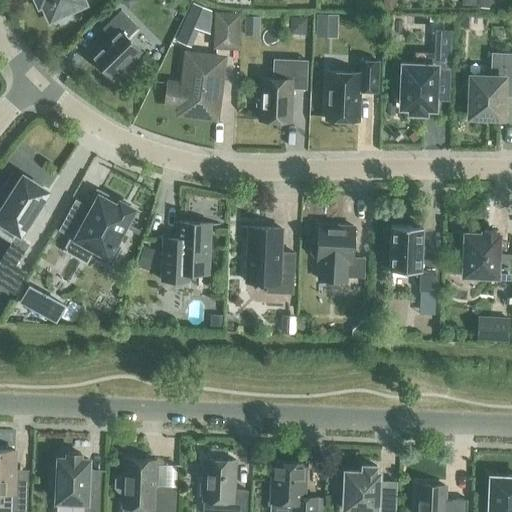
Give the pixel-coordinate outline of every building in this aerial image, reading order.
[(81,0),(40,0),(50,21),(54,18),(56,21),(59,23),(69,18),(70,15),(69,12),(84,5),(81,0)] [(122,0),(121,1),(128,8),(136,0),(122,0)] [(194,3),(188,14),(210,24),(211,11),(194,3)] [(120,10),(102,28),(110,37),(90,57),(112,79),(140,51),(127,37),(138,27),(120,10)] [(316,14),(316,37),(337,37),(337,15),(316,14)] [(216,46),(236,47),(237,16),(217,15),(216,46)] [(244,16),(244,34),(256,34),(257,16),(244,16)] [(502,87),(511,87),(511,53),(502,53),(502,62),(490,61),(490,77),(471,76),(471,81),(466,81),(466,95),(470,95),(469,116),(473,116),(473,120),(487,121),(487,116),(501,117),(502,87)] [(193,56),(189,85),(171,83),(168,106),(189,109),(188,113),(215,117),(216,108),(219,106),(220,97),(218,94),(217,94),(221,59),(193,56)] [(292,88),(306,89),(307,61),(274,59),(273,78),(261,78),(260,92),(256,92),(256,106),(260,106),(259,120),(290,122),(292,88)] [(359,91),(377,91),(378,62),(360,61),(359,73),(328,71),(326,119),(358,121),(359,91)] [(410,107),(410,112),(425,113),(425,108),(434,108),(435,91),(449,91),(450,63),(435,63),(434,66),(403,65),(402,79),(395,79),(394,97),(402,97),(401,107),(410,107)] [(0,221),(19,234),(37,206),(33,203),(43,189),(22,176),(20,180),(11,174),(0,190),(0,221)] [(119,247),(114,243),(132,209),(120,202),(117,207),(106,201),(109,196),(96,190),(87,208),(91,210),(75,238),(95,249),(92,255),(110,264),(119,247)] [(208,273),(210,224),(210,223),(177,222),(176,239),(173,242),(173,244),(162,244),(160,280),(188,281),(189,273),(208,273)] [(365,258),(353,257),(354,227),(318,225),(317,238),(315,238),(312,241),(311,253),(314,256),(317,256),(317,259),(320,259),(319,280),(346,281),(346,277),(364,278),(365,258)] [(386,240),(389,240),(388,268),(419,270),(418,291),(437,292),(438,260),(421,259),(423,226),(390,225),(390,229),(386,228),(386,240)] [(283,258),(280,255),(281,228),(248,227),(246,282),(267,282),(266,292),(292,293),(294,259),(283,258)] [(497,235),(495,235),(496,231),(484,230),(483,235),(465,234),(465,237),(459,237),(459,257),(465,257),(464,274),(494,275),(494,279),(509,279),(510,255),(497,255),(497,235)] [(14,266),(28,244),(16,236),(2,258),(4,259),(0,264),(0,284),(13,293),(26,273),(14,266)] [(143,246),(137,266),(148,269),(154,249),(143,246)] [(28,284),(19,303),(55,322),(65,304),(28,284)] [(210,315),(209,330),(221,330),(222,315),(210,315)] [(282,315),(281,333),(295,333),(295,316),(282,315)] [(485,339),(507,340),(508,324),(486,323),(485,339)] [(10,511),(26,511),(28,481),(13,480),(14,450),(0,449),(0,492),(11,493),(10,511)] [(57,471),(53,471),(52,488),(57,488),(56,501),(85,502),(84,511),(98,511),(99,490),(87,490),(88,460),(80,459),(80,453),(66,453),(66,459),(58,458),(57,471)] [(145,511),(173,511),(174,487),(155,486),(156,460),(124,458),(123,476),(119,476),(115,479),(115,488),(118,491),(123,491),(122,507),(146,508),(145,511)] [(205,458),(204,481),(200,481),(199,495),(203,495),(203,501),(215,501),(221,508),(221,511),(246,511),(247,490),(234,490),(235,460),(205,458)] [(292,508),(292,511),(316,511),(317,497),(303,496),(305,463),(273,461),(271,502),(288,503),(292,508)] [(365,511),(393,511),(394,497),(378,496),(379,472),(376,472),(376,466),(362,465),(362,471),(345,471),(344,474),(337,474),(336,491),(344,492),(343,509),(365,510),(365,511)] [(491,477),(489,511),(511,511),(511,474),(509,475),(506,477),(491,477)] [(415,511),(466,511),(467,500),(452,499),(452,500),(444,500),(445,486),(417,485),(415,511)]
